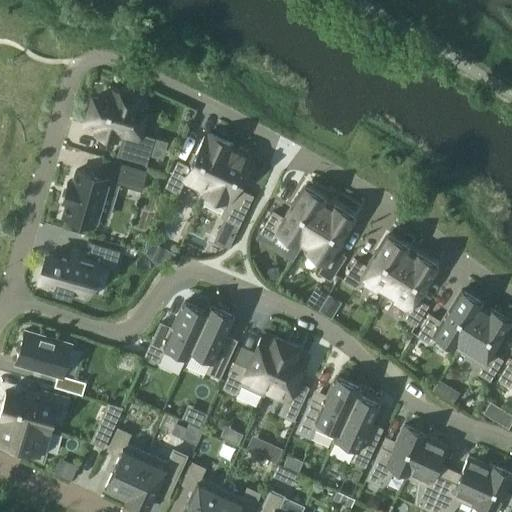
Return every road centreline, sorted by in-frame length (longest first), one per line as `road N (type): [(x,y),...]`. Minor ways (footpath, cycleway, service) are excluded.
road 1 (residential): [(511,294),(353,183),(241,121),(95,56),(69,71),(13,301)]
road 2 (residential): [(13,301),(109,335),(142,317),(168,280),(203,271),(314,317),(422,401),(511,443)]
